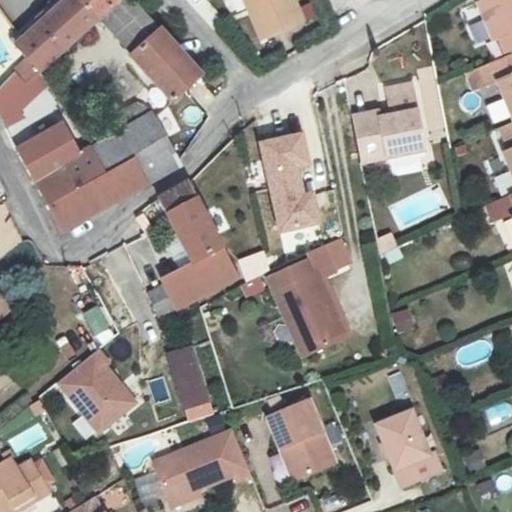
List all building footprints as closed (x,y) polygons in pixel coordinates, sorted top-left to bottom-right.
[(40,77),(101,21),(98,16),(82,0),(55,0),(10,42),(17,50),(40,77)] [(82,0),(98,16),(119,0),(82,0)] [(101,21),(174,101),(203,75),(136,0),(119,0),(98,16),(101,21)] [(239,0),(222,0),(228,12),(242,7),(239,0)] [(289,0),(247,0),(266,37),(300,22),(289,0)] [(511,56),(511,0),(492,0),(483,4),(498,42),(504,39),(511,56)] [(511,58),(500,64),(486,69),(493,88),(503,84),(511,108),(511,58)] [(480,93),(482,92),(493,88),(486,69),(479,72),(473,74),(480,93)] [(0,87),(0,123),(2,128),(35,99),(26,89),(14,75),(0,87)] [(394,98),(396,107),(398,117),(384,119),(382,110),(354,115),(364,164),(431,150),(418,92),(416,81),(392,87),(394,98)] [(113,121),(121,134),(154,116),(146,103),(113,121)] [(398,117),(396,107),(382,110),(384,119),(398,117)] [(106,174),(135,157),(151,184),(182,167),(155,119),(154,116),(121,134),(92,150),(106,174)] [(305,137),(263,146),(282,234),(322,226),(316,195),(306,197),(300,169),(311,167),(305,137)] [(35,147),(20,156),(35,183),(65,167),(78,189),(106,174),(92,150),(78,158),(68,139),(39,155),(35,147)] [(78,189),(48,206),(63,233),(151,184),(135,157),(106,174),(78,189)] [(65,167),(35,183),(48,206),(78,189),(65,167)] [(162,202),(179,237),(194,268),(181,274),(164,284),(161,279),(144,289),(168,344),(191,332),(182,310),(242,281),(192,185),(162,202)] [(271,275),(261,230),(245,236),(251,261),(247,263),(250,282),(271,275)] [(392,235),(380,241),(390,263),(402,258),(392,235)] [(165,245),(181,274),(194,268),(179,237),(165,245)] [(266,283),(279,313),(289,309),(310,359),(345,344),(317,279),(349,266),(341,247),(309,261),(310,264),(266,283)] [(117,336),(132,327),(137,324),(102,260),(82,272),(117,336)] [(0,318),(10,310),(0,298),(0,318)] [(307,360),(310,359),(289,309),(279,313),(307,360)] [(98,310),(85,318),(97,339),(110,330),(98,310)] [(409,312),(394,316),(399,333),(414,329),(409,312)] [(141,340),(132,327),(117,336),(125,351),(141,340)] [(119,355),(125,351),(117,336),(110,343),(119,355)] [(188,411),(212,404),(193,349),(170,357),(188,411)] [(386,351),(378,353),(380,360),(387,358),(386,351)] [(57,386),(97,436),(134,406),(97,354),(57,386)] [(217,419),(212,404),(188,411),(193,426),(217,419)] [(337,465),(310,406),(271,421),(284,451),(288,450),(301,479),(337,465)] [(404,492),(442,476),(435,462),(430,464),(409,417),(377,431),(404,492)] [(253,482),(234,434),(156,466),(174,506),(235,481),(240,488),(253,482)] [(480,452),(466,457),(472,475),(486,470),(480,452)] [(17,471),(11,461),(0,467),(0,511),(12,504),(16,511),(20,511),(50,495),(46,488),(53,483),(41,463),(34,467),(31,463),(17,471)] [(491,483),(479,488),(483,501),(496,496),(491,483)] [(104,511),(98,501),(79,511),(104,511)]
